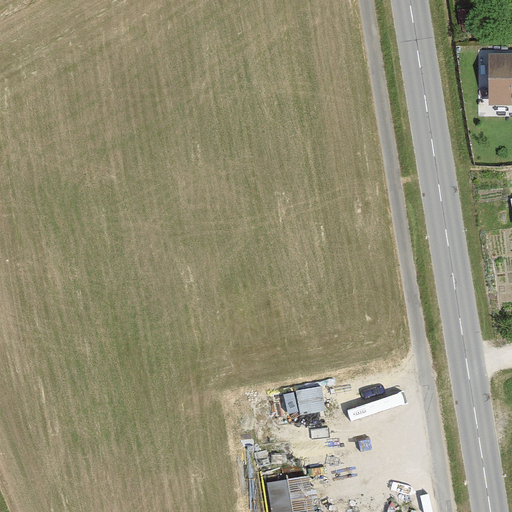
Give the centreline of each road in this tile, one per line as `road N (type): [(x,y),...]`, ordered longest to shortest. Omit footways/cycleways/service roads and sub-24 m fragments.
road 1 (primary): [(409,0),(490,511)]
road 2 (track): [(365,0),(446,511)]
